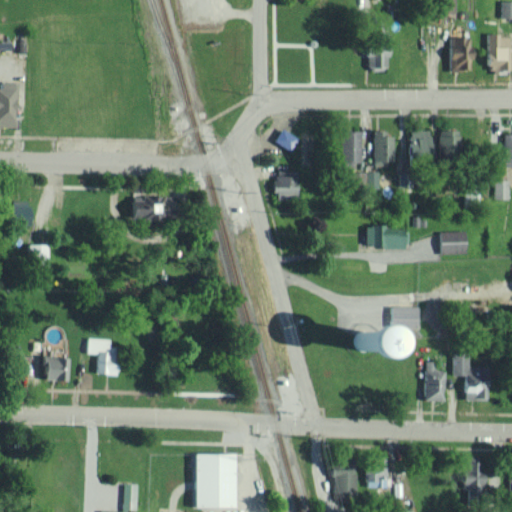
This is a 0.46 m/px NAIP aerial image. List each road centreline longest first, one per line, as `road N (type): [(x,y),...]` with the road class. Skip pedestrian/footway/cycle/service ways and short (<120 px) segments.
road 1 (residential): [(511,96),(256,99),(239,146),(207,163),(0,159)]
road 2 (residential): [(511,429),(0,413)]
road 3 (residential): [(316,424),(239,146)]
